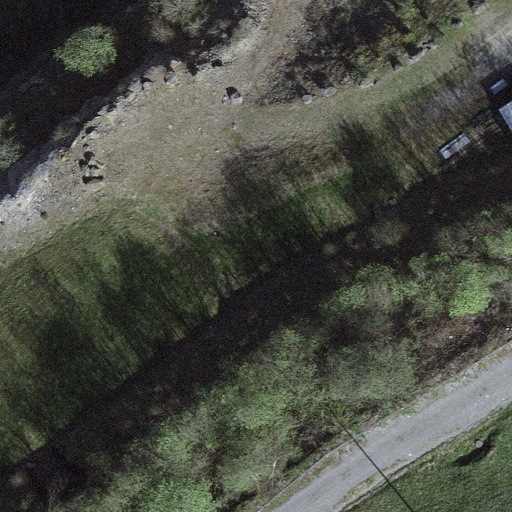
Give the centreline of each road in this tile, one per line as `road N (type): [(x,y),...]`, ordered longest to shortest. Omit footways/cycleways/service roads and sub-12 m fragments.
road 1 (track): [(314,511),(511,380)]
road 2 (track): [(511,35),(410,123)]
